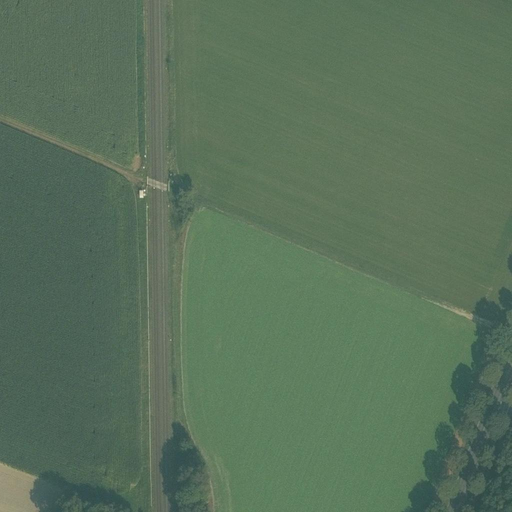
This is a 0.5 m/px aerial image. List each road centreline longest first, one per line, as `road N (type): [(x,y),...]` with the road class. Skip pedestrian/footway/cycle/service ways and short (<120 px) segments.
road 1 (track): [(0,119),(511,332)]
road 2 (primary): [(453,511),(511,354)]
